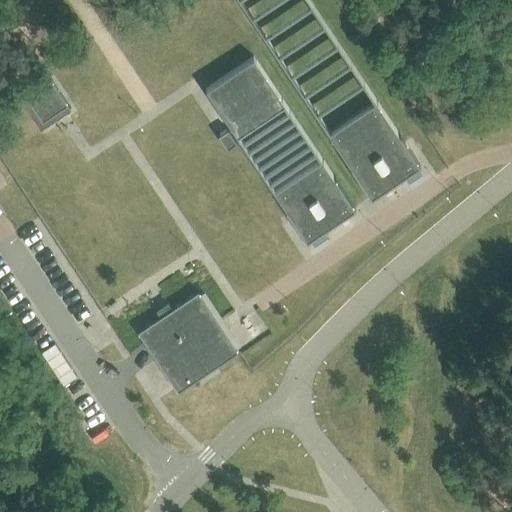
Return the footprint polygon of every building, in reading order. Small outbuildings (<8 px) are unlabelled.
[(229,122),(238,135),(285,103),(254,56),(206,88),(218,107),(229,122)] [(25,94),(42,120),(68,103),(51,77),(25,94)] [(218,134),(227,148),(237,141),(228,127),(218,134)] [(351,166),(371,197),(420,164),(406,142),(400,133),(399,134),(351,166)] [(406,178),(412,186),(425,177),(420,169),(406,178)] [(297,226),(307,240),(356,207),(335,176),(335,177),(287,209),(286,209),(292,218),(297,226)] [(312,241),(317,250),(331,240),(325,232),(312,241)] [(147,345),(178,390),(237,351),(238,350),(239,350),(198,290),(172,307),(170,304),(169,303),(158,311),(159,312),(161,315),(138,330),(146,342),(146,343),(147,345)] [(42,351),(64,384),(77,375),(55,342),(42,351)]
